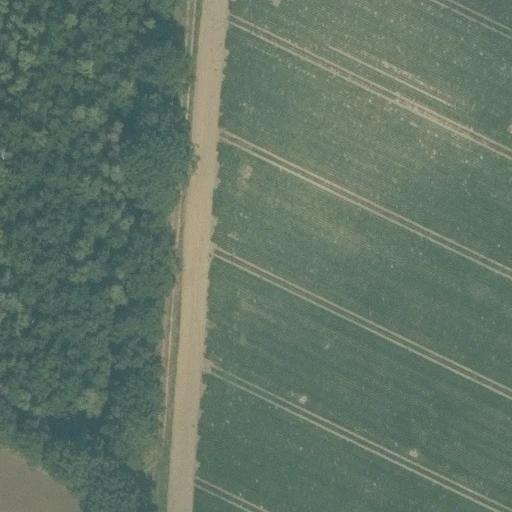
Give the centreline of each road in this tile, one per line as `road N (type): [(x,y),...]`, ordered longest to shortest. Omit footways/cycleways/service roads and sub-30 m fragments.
road 1 (track): [(194,0),(156,511)]
road 2 (track): [(156,499),(0,421)]
